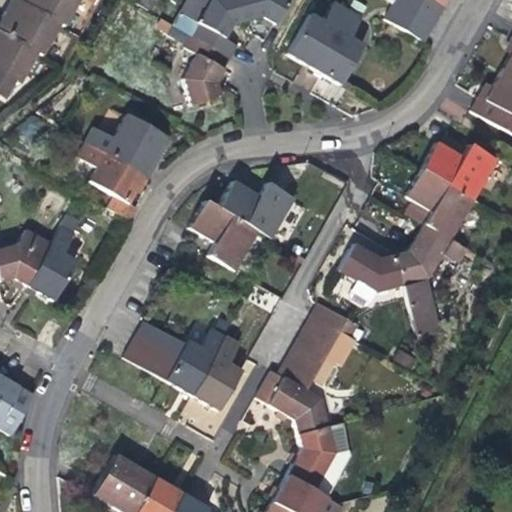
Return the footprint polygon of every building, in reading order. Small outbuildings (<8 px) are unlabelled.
[(16,0),(14,4),(57,28),(60,30),(77,0),(16,0)] [(181,0),(166,26),(185,37),(226,59),(233,47),(220,40),(227,27),(243,23),(236,0),(207,0),(206,0),(181,0)] [(236,0),(243,23),(259,19),(270,26),(284,0),(236,0)] [(427,31),(433,20),(399,0),(391,0),(387,8),(427,31)] [(399,0),(433,20),(440,8),(425,0),(399,0)] [(425,0),(440,8),(444,0),(425,0)] [(38,59),(57,28),(14,4),(11,2),(2,16),(0,19),(0,37),(34,57),(38,59)] [(299,65),(309,71),(344,10),(331,3),(319,22),(306,15),(282,55),(299,65)] [(420,43),(427,31),(387,8),(381,19),(420,43)] [(358,18),(344,10),(309,71),(325,80),(334,86),(358,45),(346,38),(358,18)] [(15,88),(34,57),(0,37),(0,101),(10,85),(15,88)] [(215,78),(226,59),(185,37),(178,49),(191,56),(179,78),(186,107),(215,100),(211,85),(215,78)] [(511,137),(511,78),(505,75),(496,92),(489,105),(482,100),(473,115),(511,137)] [(89,129),(80,145),(139,179),(143,181),(152,166),(147,163),(152,156),(162,138),(122,116),(108,140),(89,129)] [(430,154),(421,170),(474,200),(497,160),(469,145),(461,159),(436,144),(430,154)] [(132,190),(139,179),(80,145),(72,159),(91,169),(84,182),(108,196),(101,208),(126,222),(133,210),(124,205),(132,190)] [(451,240),(474,200),(421,170),(411,186),(405,197),(413,202),(431,212),(423,225),(451,240)] [(234,183),(219,208),(259,231),(271,238),(294,199),(266,184),(261,193),(259,197),(234,183)] [(235,271),(259,231),(219,208),(207,201),(191,229),(210,239),(217,243),(209,256),(235,271)] [(405,215),(423,225),(431,212),(413,202),(405,215)] [(65,214),(57,228),(70,235),(78,222),(65,214)] [(464,248),(451,240),(423,225),(414,242),(409,249),(394,254),(402,283),(412,318),(434,312),(424,277),(430,275),(442,255),(456,263),(464,248)] [(70,235),(57,228),(47,245),(23,287),(38,295),(50,302),(73,262),(60,255),(71,236),(70,235)] [(13,282),(23,287),(47,245),(22,231),(14,246),(0,248),(0,282),(10,280),(13,282)] [(377,290),(402,283),(394,254),(380,258),(369,252),(352,242),(338,269),(356,279),(377,290)] [(372,299),(377,290),(356,279),(352,288),(372,299)] [(337,327),(343,316),(320,303),(313,314),(337,327)] [(438,328),(434,312),(412,318),(416,334),(438,328)] [(306,327),(330,340),(337,327),(313,314),(306,327)] [(337,327),(340,330),(347,318),(343,316),(337,327)] [(358,324),(347,318),(340,330),(352,336),(358,324)] [(143,320),(136,332),(177,356),(184,343),(143,320)] [(299,339),(322,353),(330,340),(306,327),(299,339)] [(334,342),(340,330),(337,327),(330,340),(334,342)] [(187,338),(184,343),(177,356),(170,367),(163,379),(179,388),(190,394),(225,335),(212,328),(201,346),(187,338)] [(136,332),(130,344),(170,367),(177,356),(136,332)] [(240,344),(225,335),(190,394),(200,400),(217,410),(241,369),(229,362),(240,344)] [(316,364),(322,353),(299,339),(292,350),(316,364)] [(327,355),(334,342),(330,340),(322,353),(327,355)] [(123,356),(163,379),(170,367),(130,344),(123,356)] [(292,350),(286,361),(310,375),(316,364),(292,350)] [(320,366),(327,355),(322,353),(316,364),(320,366)] [(307,390),(314,377),(310,375),(286,361),(279,374),(284,377),(307,390)] [(314,377),(320,366),(316,364),(310,375),(314,377)] [(279,374),(273,370),(257,396),(268,403),(284,377),(279,374)] [(307,390),(284,377),(268,403),(291,417),(295,419),(298,432),(328,424),(330,424),(322,399),(307,390)] [(0,379),(0,415),(15,388),(0,379)] [(330,424),(328,424),(298,432),(303,450),(299,457),(287,478),(315,493),(338,451),(351,448),(343,421),(330,424)] [(92,497),(119,511),(135,511),(155,479),(128,464),(115,457),(92,497)] [(320,511),(328,500),(315,493),(287,478),(280,489),(271,504),(285,511),(320,511)] [(171,511),(182,494),(169,487),(155,479),(135,511),(171,511)] [(207,511),(209,510),(190,499),(182,494),(171,511),(207,511)] [(341,511),(344,508),(328,500),(320,511),(341,511)]
